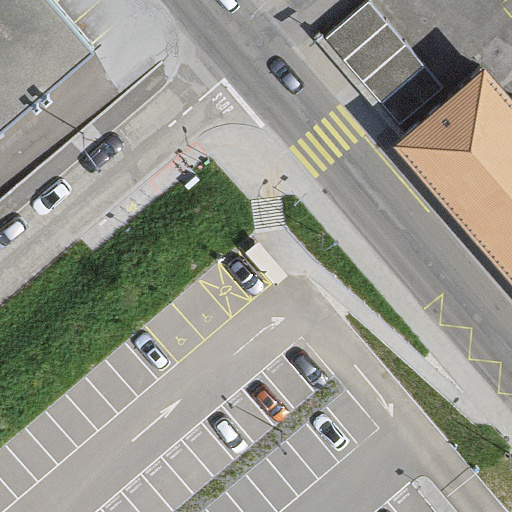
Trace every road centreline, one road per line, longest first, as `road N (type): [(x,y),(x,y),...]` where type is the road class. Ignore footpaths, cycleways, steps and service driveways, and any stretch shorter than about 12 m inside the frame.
road 1 (secondary): [(511,349),(243,53)]
road 2 (residential): [(243,53),(0,265)]
